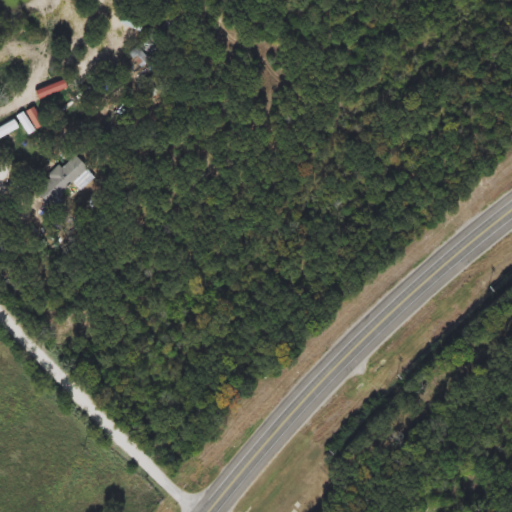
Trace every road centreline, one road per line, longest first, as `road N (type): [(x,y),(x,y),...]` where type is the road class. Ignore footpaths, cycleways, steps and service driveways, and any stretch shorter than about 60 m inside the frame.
road 1 (primary): [(212,511),(334,372),(511,210)]
road 2 (residential): [(194,511),(0,314)]
